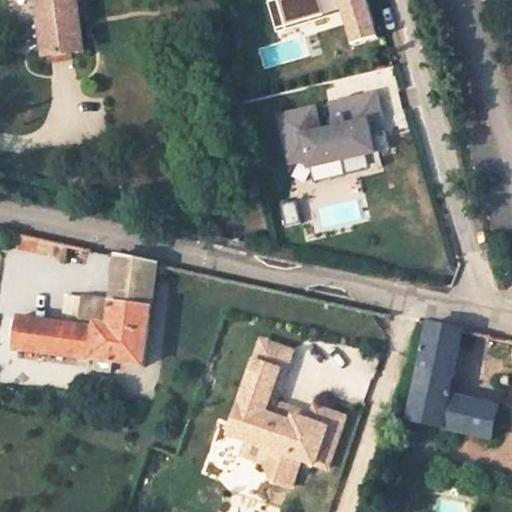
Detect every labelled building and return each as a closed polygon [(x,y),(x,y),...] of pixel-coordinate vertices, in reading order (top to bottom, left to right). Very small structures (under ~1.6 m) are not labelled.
[(76,0),(38,0),(46,57),(84,51),(80,21),(77,1),(76,0)] [(88,20),(85,0),(77,1),(80,21),(88,20)] [(355,48),(384,41),(373,0),(276,0),(277,3),(270,5),(277,31),(346,13),(355,48)] [(316,110),(281,117),(292,164),(310,160),(311,168),(343,161),(347,176),(371,171),(368,156),(376,154),(390,151),(386,133),(372,136),(369,124),(383,121),(378,95),(331,106),(336,131),(322,134),(316,110)] [(376,154),(368,156),(371,171),(379,169),(376,154)] [(21,250),(68,260),(71,246),(23,236),(21,250)] [(16,349),(98,360),(114,363),(146,367),(160,264),(120,257),(114,302),(70,297),(66,324),(21,319),(16,349)] [(449,397),(464,332),(431,324),(412,419),(493,436),(499,409),(449,397)] [(295,351),(264,341),(234,429),(219,424),(212,444),(267,463),(267,464),(275,480),(294,486),(303,459),(330,468),(347,416),(317,406),(315,414),(278,402),(295,351)] [(113,373),(114,363),(98,360),(96,370),(113,373)]
